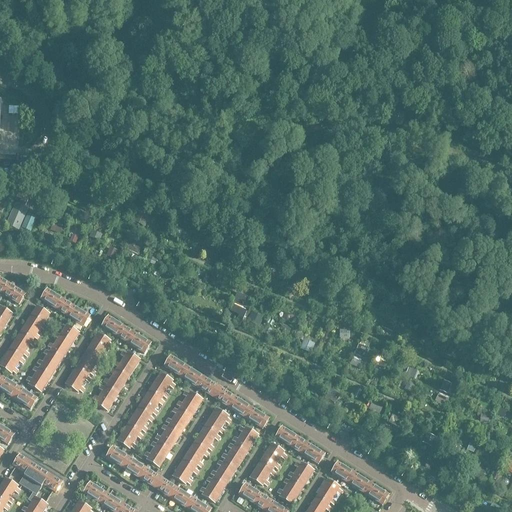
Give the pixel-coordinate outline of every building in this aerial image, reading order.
[(0,174),(17,176),(18,154),(0,153),(0,174)] [(47,189),(52,178),(40,173),(35,184),(47,189)] [(84,193),(74,190),(70,200),(80,203),(84,193)] [(115,202),(106,197),(101,207),(111,212),(115,202)] [(24,206),(27,202),(19,198),(17,203),(24,206)] [(18,231),(24,215),(27,209),(16,204),(7,226),(18,231)] [(149,218),(137,213),(133,223),(145,228),(149,218)] [(30,233),(37,218),(27,214),(21,229),(30,233)] [(63,229),(53,225),(50,233),(60,237),(63,229)] [(189,234),(174,227),(171,236),(186,242),(189,234)] [(104,233),(91,228),(87,238),(100,243),(104,233)] [(78,238),(72,235),(69,242),(75,245),(78,238)] [(120,240),(108,235),(104,244),(116,250),(120,240)] [(142,245),(129,240),(125,250),(138,255),(142,245)] [(160,258),(147,253),(143,262),(156,268),(160,258)] [(271,270),(258,264),(254,274),(267,279),(271,270)] [(173,275),(161,271),(158,281),(170,285),(173,275)] [(217,277),(207,274),(204,282),(214,285),(217,277)] [(0,293),(2,295),(8,285),(0,279),(0,293)] [(10,300),(17,290),(8,285),(2,295),(10,300)] [(19,306),(25,296),(17,290),(10,300),(19,306)] [(49,306),(56,296),(47,291),(41,301),(49,306)] [(250,296),(237,291),(233,301),(246,306),(250,296)] [(338,300),(322,293),(317,304),(333,311),(338,300)] [(58,312),(64,301),(56,296),(49,306),(58,312)] [(66,317),(73,307),(64,301),(58,312),(66,317)] [(243,308),(229,303),(225,313),(239,318),(243,308)] [(44,324),(49,315),(37,307),(31,316),(44,324)] [(75,322),(81,312),(73,307),(66,317),(75,322)] [(0,329),(3,331),(12,316),(0,308),(0,329)] [(297,315),(284,310),(280,320),(293,325),(297,315)] [(83,328),(89,318),(81,312),(75,322),(83,328)] [(265,318),(252,313),(248,323),(261,328),(265,318)] [(43,326),(44,324),(31,316),(27,323),(32,326),(30,329),(37,334),(41,329),(44,331),(46,328),(43,326)] [(110,333),(117,323),(108,318),(102,328),(110,333)] [(395,324),(381,318),(377,329),(391,334),(395,324)] [(37,334),(30,329),(32,326),(27,323),(20,333),(33,341),(34,339),(37,341),(40,338),(36,336),(37,334)] [(119,339),(125,329),(117,323),(110,333),(119,339)] [(304,323),(299,333),(313,339),(318,330),(304,323)] [(292,328),(283,324),(280,332),(289,335),(292,328)] [(73,343),(79,334),(66,326),(61,335),(73,343)] [(275,329),(266,326),(263,334),(272,337),(275,329)] [(127,344),(134,334),(125,329),(119,339),(127,344)] [(351,329),(337,330),(338,340),(351,340),(351,329)] [(423,334),(411,329),(407,339),(419,344),(423,334)] [(32,342),(33,341),(20,333),(16,340),(21,343),(19,346),(27,351),(30,346),(33,348),(35,345),(32,342)] [(73,343),(61,335),(60,336),(56,334),(54,338),(57,340),(54,345),(62,350),(64,346),(69,350),(73,343)] [(135,349),(142,339),(134,334),(127,344),(135,349)] [(110,350),(112,346),(109,344),(110,343),(97,335),(87,352),(99,360),(100,358),(104,360),(106,357),(103,354),(107,348),(110,350)] [(144,355),(150,345),(142,339),(135,349),(144,355)] [(315,344),(303,339),(299,349),(312,354),(315,344)] [(27,351),(19,346),(21,343),(16,340),(10,350),(22,358),(23,356),(27,358),(29,355),(26,353),(27,351)] [(465,350),(448,342),(444,351),(461,359),(465,350)] [(58,367),(69,350),(64,346),(62,350),(54,345),(53,347),(50,344),(48,348),(51,350),(49,353),(46,351),(43,355),(47,357),(43,362),(51,367),(53,363),(58,367)] [(368,351),(355,345),(351,354),(364,360),(368,351)] [(22,365),(25,361),(21,359),(22,358),(10,350),(0,364),(0,367),(12,375),(13,373),(16,375),(18,371),(15,369),(19,363),(22,365)] [(99,360),(87,352),(80,361),(86,365),(88,361),(95,366),(96,365),(99,367),(102,363),(98,361),(99,360)] [(129,378),(140,362),(127,354),(126,355),(123,353),(120,357),(124,359),(119,365),(116,363),(114,367),(117,369),(116,370),(129,378)] [(389,360),(377,355),(373,365),(385,370),(389,360)] [(173,373),(179,363),(171,358),(164,368),(173,373)] [(361,361),(352,358),(349,365),(358,369),(361,361)] [(47,383),(56,370),(58,367),(53,363),(51,367),(43,362),(42,363),(39,361),(37,365),(40,367),(38,370),(35,368),(33,371),(36,374),(35,375),(47,383)] [(92,371),(95,366),(88,361),(86,365),(80,361),(76,368),(89,376),(90,375),(93,377),(95,373),(92,371)] [(181,378),(188,368),(179,363),(173,373),(181,378)] [(421,372),(409,367),(405,377),(417,382),(421,372)] [(89,384),(91,380),(88,378),(89,376),(76,368),(65,385),(78,393),(79,392),(82,394),(84,390),(81,388),(85,382),(89,384)] [(189,384),(196,374),(188,368),(181,378),(189,384)] [(511,373),(497,368),(493,379),(508,384),(511,373)] [(118,395),(128,380),(129,378),(116,370),(115,372),(112,370),(110,373),(113,376),(109,382),(105,380),(103,384),(107,386),(105,387),(118,395)] [(291,370),(286,380),(297,386),(303,376),(291,370)] [(173,390),(175,386),(172,384),(173,382),(160,374),(149,391),(162,399),(163,398),(166,400),(168,396),(165,394),(169,388),(173,390)] [(198,389),(204,379),(196,374),(189,384),(198,389)] [(378,378),(369,374),(366,382),(375,385),(378,378)] [(41,394),(47,383),(35,375),(32,380),(28,378),(26,382),(29,384),(28,385),(41,394)] [(0,391),(5,394),(11,384),(3,379),(0,383),(0,391)] [(235,398),(226,393),(219,389),(204,379),(198,389),(213,399),(228,409),(235,398)] [(413,384),(399,379),(395,391),(409,396),(413,384)] [(451,385),(439,380),(435,391),(447,395),(451,385)] [(13,400),(20,389),(11,384),(5,394),(13,400)] [(118,395),(105,387),(104,389),(101,387),(99,390),(102,392),(101,394),(114,402),(118,395)] [(330,388),(325,395),(335,402),(340,394),(330,388)] [(22,405),(28,395),(20,389),(13,400),(22,405)] [(162,407),(164,403),(161,401),(162,399),(149,391),(138,408),(151,416),(152,415),(155,417),(158,413),(154,411),(159,404),(162,407)] [(191,418),(202,401),(189,393),(188,395),(185,393),(183,396),(186,398),(182,405),(179,403),(176,406),(180,409),(179,410),(191,418)] [(107,412),(114,402),(101,394),(98,399),(95,397),(92,400),(96,402),(95,404),(107,412)] [(449,399),(437,394),(433,404),(445,409),(449,399)] [(30,410),(37,400),(28,395),(22,405),(30,410)] [(237,414),(243,404),(235,398),(228,409),(237,414)] [(382,404),(366,399),(363,410),(378,415),(382,404)] [(245,419),(252,409),(243,404),(237,414),(245,419)] [(151,423),(153,420),(150,418),(151,416),(138,408),(128,425),(140,433),(141,431),(145,434),(147,430),(144,428),(148,421),(151,423)] [(508,411),(499,408),(496,415),(505,419),(508,411)] [(254,425),(260,415),(252,409),(245,419),(254,425)] [(185,428),(191,418),(179,410),(178,412),(174,410),(172,413),(175,415),(174,417),(182,422),(180,425),(185,428)] [(227,420),(228,418),(216,410),(211,417),(216,420),(214,423),(222,428),(225,423),(228,425),(231,422),(227,420)] [(401,417),(388,412),(384,422),(397,427),(401,417)] [(490,415),(480,414),(479,422),(489,423),(490,415)] [(262,430),(269,420),(260,415),(254,425),(262,430)] [(185,428),(180,425),(182,422),(174,417),(171,422),(168,420),(166,423),(169,425),(168,427),(181,435),(185,428)] [(222,428),(214,423),(216,420),(211,417),(205,427),(218,435),(219,433),(222,435),(224,432),(221,430),(222,428)] [(415,428),(403,422),(398,431),(409,438),(415,428)] [(140,440),(143,437),(139,435),(140,433),(128,425),(117,442),(130,450),(131,448),(134,450),(136,447),(133,445),(137,438),(140,440)] [(170,452),(180,437),(181,435),(168,427),(167,429),(164,427),(161,430),(165,432),(160,439),(157,437),(155,440),(158,442),(157,444),(170,452)] [(218,442),(220,439),(216,437),(218,435),(205,427),(194,444),(207,452),(208,450),(211,452),(213,449),(210,447),(214,440),(218,442)] [(247,454),(258,437),(245,429),(244,430),(241,428),(238,432),(242,434),(238,440),(234,438),(232,442),(235,444),(234,446),(247,454)] [(284,444),(290,434),(282,429),(276,439),(284,444)] [(0,440),(8,446),(14,436),(6,430),(0,439),(0,440)] [(438,437),(426,432),(422,442),(434,447),(438,437)] [(292,449),(299,439),(290,434),(284,444),(292,449)] [(301,455),(307,445),(299,439),(292,449),(301,455)] [(464,445),(451,439),(447,449),(460,455),(464,445)] [(159,469),(170,452),(157,444),(156,446),(153,443),(151,447),(154,449),(150,456),(146,454),(144,457),(147,459),(146,461),(159,469)] [(207,459),(209,456),(206,453),(207,452),(194,444),(183,461),(196,469),(197,467),(200,469),(203,466),(199,464),(204,457),(207,459)] [(236,471),(246,455),(247,454),(234,446),(233,447),(230,445),(228,449),(231,451),(227,457),(223,455),(221,459),(225,461),(224,462),(236,471)] [(283,455),(284,453),(271,445),(267,452),(272,455),(270,458),(278,463),(281,459),(284,461),(286,457),(283,455)] [(309,460),(316,450),(307,445),(301,455),(309,460)] [(115,464),(121,454),(113,449),(106,459),(115,464)] [(318,465),(324,455),(316,450),(309,460),(318,465)] [(278,463),(270,458),(272,455),(267,452),(261,462),(273,470),(274,469),(278,471),(280,467),(276,465),(278,463)] [(123,469),(130,459),(121,454),(115,464),(123,469)] [(62,484),(19,457),(13,467),(25,475),(19,485),(33,494),(30,498),(33,500),(34,499),(43,486),(55,494),(62,484)] [(132,475),(138,465),(130,459),(123,469),(132,475)] [(196,476),(198,472),(195,470),(196,469),(183,461),(173,477),(185,486),(186,484),(190,486),(192,483),(189,480),(193,474),(196,476)] [(225,487),(235,472),(236,471),(224,462),(222,464),(219,462),(217,466),(220,468),(216,474),(213,472),(211,476),(214,478),(213,479),(225,487)] [(273,478),(275,474),(272,472),(273,470),(261,462),(250,479),(262,487),(263,486),(267,488),(269,484),(266,482),(270,475),(273,478)] [(307,482),(314,472),(301,464),(300,466),(296,464),(294,467),(298,469),(294,474),(307,482)] [(340,479),(346,469),(338,464),(331,474),(340,479)] [(140,480),(146,470),(138,465),(132,475),(140,480)] [(348,485),(355,475),(346,469),(340,479),(348,485)] [(148,486),(155,475),(146,470),(140,480),(148,486)] [(504,478),(491,471),(486,480),(499,487),(504,478)] [(307,482),(294,474),(293,476),(290,474),(288,477),(291,479),(290,481),(303,489),(307,482)] [(177,489),(162,480),(155,475),(148,486),(155,490),(170,500),(177,489)] [(357,490),(363,480),(355,475),(348,485),(357,490)] [(215,504),(224,489),(225,487),(213,479),(212,481),(208,479),(206,482),(209,484),(205,491),(202,489),(200,492),(203,495),(202,496),(215,504)] [(18,495),(20,491),(17,489),(18,488),(5,480),(0,487),(0,500),(7,505),(8,503),(11,505),(14,502),(10,499),(14,493),(18,495)] [(365,496),(371,485),(363,480),(357,490),(365,496)] [(296,499),(303,489),(290,481),(289,483),(286,481),(283,484),(287,486),(286,488),(293,492),(291,496),(296,499)] [(340,496),(342,493),(339,491),(340,489),(327,481),(316,498),(329,506),(330,504),(333,506),(335,503),(332,501),(336,494),(340,496)] [(92,500),(98,490),(90,484),(84,494),(92,500)] [(373,501),(380,491),(371,485),(365,496),(373,501)] [(247,501),(254,491),(245,486),(239,496),(247,501)] [(296,499),(291,496),(293,492),(286,488),(283,493),(279,491),(277,494),(280,496),(279,498),(292,506),(296,499)] [(179,505),(185,495),(177,489),(170,500),(179,505)] [(100,505),(107,495),(98,490),(92,500),(100,505)] [(256,507),(262,497),(254,491),(247,501),(256,507)] [(382,506),(388,496),(380,491),(373,501),(382,506)] [(109,510),(115,500),(107,495),(100,505),(109,510)] [(187,510),(194,500),(185,495),(179,505),(187,510)] [(264,511),(271,502),(262,497),(256,507),(264,511)] [(43,511),(47,507),(45,505),(34,499),(33,500),(30,498),(28,502),(31,504),(28,509),(33,511),(36,511),(38,510),(40,511),(43,511)] [(327,511),(329,511),(331,510),(328,507),(329,506),(316,498),(310,508),(307,511),(324,511),(326,511),(327,511)] [(7,505),(0,500),(0,509),(3,511),(4,510),(7,511),(9,508),(6,506),(7,505)] [(111,511),(119,511),(124,506),(115,500),(109,510),(111,511)] [(189,511),(197,511),(202,506),(194,500),(187,510),(189,511)] [(276,511),(279,507),(271,502),(264,511),(276,511)] [(90,511),(91,511),(78,503),(72,511),(90,511)]
